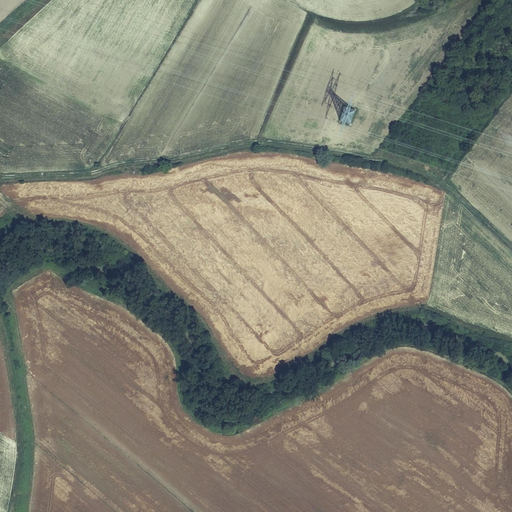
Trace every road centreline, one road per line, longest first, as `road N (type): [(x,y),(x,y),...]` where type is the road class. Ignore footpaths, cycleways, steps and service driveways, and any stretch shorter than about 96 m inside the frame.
road 1 (track): [(0,176),(87,173),(240,143),(314,148),(434,178),(511,248)]
road 2 (track): [(0,300),(24,267),(54,258),(123,296),(169,334),(190,407)]
road 3 (track): [(11,511),(21,429),(0,319)]
